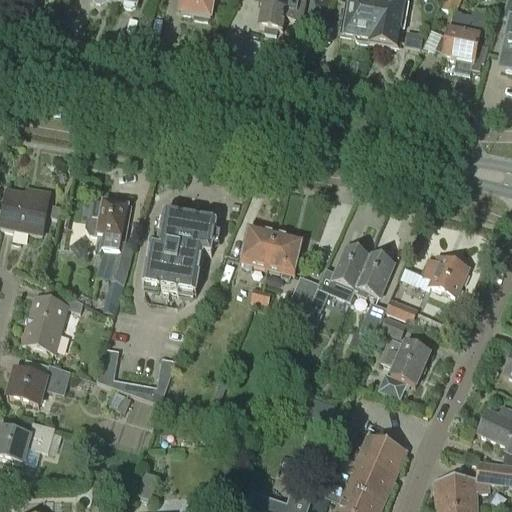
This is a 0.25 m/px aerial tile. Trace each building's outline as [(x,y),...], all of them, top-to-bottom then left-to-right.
[(104,7),(113,8),(114,0),(90,0),(89,4),(92,5),(94,8),(101,9),(104,7)] [(114,0),(113,8),(123,10),(125,13),(131,14),(134,12),(137,12),(138,0),(114,0)] [(210,24),(213,0),(182,0),(180,20),(210,24)] [(301,28),(306,0),(291,0),(290,7),(264,3),(258,33),(283,37),(284,25),(301,28)] [(370,1),(369,0),(350,0),(349,10),(345,9),(339,41),(354,43),(357,49),(370,51),(378,3),(370,1)] [(448,0),(443,14),(454,17),(461,0),(448,0)] [(511,0),(509,0),(501,25),(510,27),(510,26),(511,26),(511,0)] [(403,36),(407,8),(378,3),(370,51),(396,55),(399,35),(403,36)] [(453,18),(450,35),(448,35),(446,44),(442,43),(435,58),(442,61),(442,64),(455,66),(453,76),(469,79),(469,77),(479,78),(487,53),(479,52),(481,41),(485,42),(493,18),(475,14),(471,23),(468,22),(453,18)] [(312,22),(303,20),(301,28),(309,29),(312,22)] [(511,26),(510,26),(510,27),(499,75),(511,78),(511,26)] [(406,36),(404,50),(419,53),(422,39),(406,36)] [(0,233),(42,242),(49,199),(26,195),(25,201),(6,197),(0,233)] [(119,261),(128,212),(95,207),(93,221),(87,225),(86,233),(90,240),(104,242),(101,258),(119,261)] [(52,211),(50,222),(57,224),(60,213),(52,211)] [(211,260),(217,228),(163,218),(158,246),(151,245),(143,291),(196,301),(204,259),(211,260)] [(267,274),(268,270),(276,240),(249,233),(241,268),(244,268),(242,273),(251,275),(252,270),(267,274)] [(293,280),(302,246),(276,240),(268,270),(267,274),(283,278),(282,282),(289,284),(291,279),(293,280)] [(359,255),(351,252),(350,254),(345,252),(331,286),(355,295),(356,292),(366,267),(369,262),(358,257),(359,255)] [(380,264),(369,259),(369,262),(366,267),(356,292),(379,302),(393,269),(388,267),(389,265),(381,261),(380,264)] [(122,291),(130,266),(115,262),(108,287),(122,291)] [(466,275),(439,263),(436,269),(430,266),(423,281),(434,286),(431,293),(455,303),(466,275)] [(305,321),(308,314),(317,289),(299,282),(287,314),(305,321)] [(319,319),(331,294),(320,289),(308,314),(319,319)] [(82,308),(69,302),(46,291),(42,308),(34,305),(22,348),(54,357),(66,315),(79,318),(82,308)] [(259,308),(262,296),(254,294),(251,306),(259,308)] [(267,310),(270,297),(262,296),(259,308),(267,310)] [(411,328),(416,317),(392,306),(387,318),(411,328)] [(374,344),(386,314),(371,308),(359,338),(368,342),(374,344)] [(400,344),(405,332),(386,324),(381,336),(400,344)] [(368,342),(359,338),(354,336),(350,348),(364,354),(368,342)] [(404,352),(389,345),(379,368),(394,374),(390,383),(385,381),(378,397),(400,406),(406,390),(415,394),(430,360),(405,349),(404,352)] [(156,393),(114,386),(119,357),(105,354),(96,387),(160,411),(176,367),(161,364),(156,393)] [(511,362),(503,381),(511,385),(511,362)] [(64,402),(70,379),(48,373),(46,382),(15,374),(7,404),(38,413),(43,396),(64,402)] [(314,390),(305,386),(302,395),(311,398),(314,390)] [(125,418),(131,404),(125,402),(114,397),(108,411),(119,416),(125,418)] [(342,411),(347,413),(352,402),(346,400),(342,411)] [(322,407),(316,423),(332,428),(337,412),(322,407)] [(511,417),(502,413),(498,421),(488,416),(477,440),(506,454),(502,472),(511,472),(511,417)] [(238,423),(232,438),(247,444),(252,429),(238,423)] [(48,460),(54,436),(33,430),(30,441),(0,432),(0,465),(23,471),(27,454),(48,460)] [(382,511),(406,457),(368,441),(351,479),(340,475),(345,463),(331,457),(326,469),(331,471),(318,502),(338,510),(336,511),(382,511)] [(511,472),(502,472),(477,468),(475,484),(434,486),(435,511),(477,511),(477,498),(483,498),(482,488),(511,491),(511,472)] [(227,474),(214,510),(218,511),(226,511),(231,499),(239,478),(227,474)] [(150,506),(158,482),(144,477),(135,501),(150,506)] [(310,511),(314,500),(294,492),(287,511),(286,511),(254,501),(249,511),(310,511)] [(226,511),(239,511),(243,503),(231,499),(226,511)]
